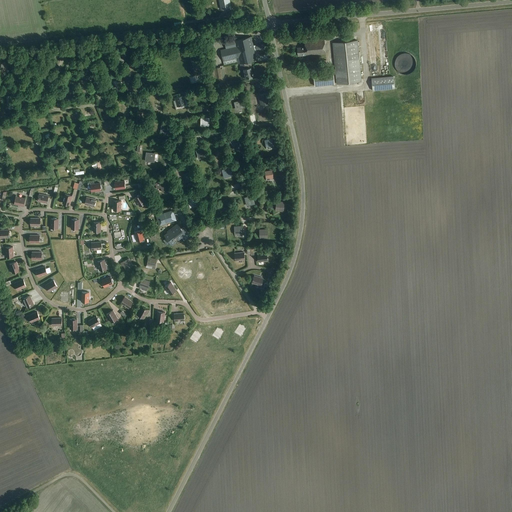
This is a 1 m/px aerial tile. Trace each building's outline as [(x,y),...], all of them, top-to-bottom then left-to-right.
[(206,0),(198,0),(201,8),(202,8),(204,14),(208,13),(207,7),(208,7),(206,0)] [(219,0),(222,10),(232,8),(229,0),(219,0)] [(257,60),(252,37),(235,41),(237,48),(221,51),(223,62),(239,58),(241,64),(245,63),(246,70),(244,70),(246,79),(254,78),(251,68),(249,62),(257,60)] [(307,56),(327,54),(325,39),(305,41),(306,47),(298,48),(299,56),(307,55),(307,56)] [(358,41),(333,43),(336,84),(361,82),(358,41)] [(94,68),(92,59),(85,60),(86,69),(94,68)] [(223,82),(221,68),(214,69),(216,83),(223,82)] [(315,86),(335,84),(334,74),(314,76),(315,86)] [(394,77),(371,79),(372,91),(395,89),(394,77)] [(96,93),(104,91),(101,81),(94,83),(96,93)] [(213,99),(213,91),(205,91),(206,91),(206,97),(211,97),(211,98),(213,98),(213,99)] [(268,100),(270,100),(268,94),(261,96),(262,101),(261,102),(262,107),(269,105),(268,100)] [(175,98),(177,107),(186,105),(183,95),(175,98)] [(244,108),(242,100),(234,102),(235,102),(235,104),(237,104),(238,109),(243,107),(244,108)] [(209,126),(209,118),(201,118),(202,118),(202,120),(203,120),(203,125),(209,125),(209,126)] [(169,133),(170,124),(162,123),(161,131),(169,133)] [(241,145),(236,137),(230,141),(232,144),(233,144),(236,148),(241,145)] [(272,148),(274,147),(272,139),(265,140),(266,147),(271,146),(272,148)] [(206,156),(207,156),(203,148),(196,150),(196,151),(196,150),(197,153),(199,152),(201,158),(206,156)] [(154,162),(155,154),(146,153),(145,161),(154,162)] [(230,168),(222,170),(224,176),(225,176),(227,176),(227,175),(229,175),(230,176),(232,175),(232,176),(230,168)] [(271,179),(274,179),(272,170),(265,171),(266,179),(271,178),(271,179)] [(128,188),(127,181),(118,182),(118,184),(118,185),(118,187),(119,187),(119,189),(128,188)] [(160,182),(155,183),(157,189),(161,188),(162,192),(168,190),(171,190),(168,181),(160,184),(160,182)] [(47,203),(48,196),(39,194),(38,201),(47,203)] [(70,205),(72,196),(65,194),(63,203),(70,205)] [(140,206),(146,203),(141,194),(135,198),(140,206)] [(252,196),(245,198),(246,200),(247,199),(248,202),(247,202),(248,204),(249,205),(254,203),(255,204),(252,196)] [(24,206),(25,199),(16,197),(14,204),(24,206)] [(94,207),(96,199),(87,197),(85,204),(94,207)] [(196,206),(198,205),(196,198),(189,200),(190,206),(191,205),(192,206),(193,205),(196,204),(196,206)] [(230,207),(225,199),(218,204),(219,204),(220,205),(221,205),(222,207),(223,209),(223,208),(224,210),(229,206),(230,207)] [(284,212),(284,202),(276,202),(276,209),(281,210),(281,211),(284,212)] [(160,225),(162,228),(174,219),(172,217),(173,216),(171,213),(160,220),(162,223),(160,225)] [(167,238),(163,240),(167,245),(170,242),(172,245),(172,244),(175,241),(174,239),(176,237),(178,239),(181,237),(182,237),(188,232),(185,228),(184,226),(181,228),(177,224),(171,228),(172,229),(165,235),(167,238)] [(240,236),(243,236),(242,226),(234,227),(235,234),(240,234),(240,236)] [(265,239),(268,239),(267,229),(259,230),(260,237),(265,237),(265,239)] [(137,241),(144,239),(142,230),(134,232),(137,241)] [(92,250),(102,249),(101,242),(91,243),(92,250)] [(6,257),(14,256),(13,247),(6,247),(6,257)] [(245,260),(244,252),(235,253),(235,261),(245,260)] [(258,262),(268,261),(267,253),(257,254),(258,262)] [(127,270),(133,266),(129,258),(121,263),(122,265),(124,264),(127,270)] [(152,268),(153,268),(155,269),(157,259),(148,258),(147,265),(152,266),(152,268)] [(105,269),(107,269),(104,260),(97,262),(100,271),(101,270),(102,271),(105,270),(105,269)] [(13,273),(14,273),(15,273),(18,272),(18,271),(20,271),(17,262),(9,264),(13,273)] [(45,267),(37,270),(39,276),(47,274),(45,267)] [(261,286),(263,279),(254,276),(254,277),(253,278),(252,280),(252,281),(252,283),(261,286)] [(111,279),(111,277),(102,280),(105,288),(113,284),(113,283),(113,282),(113,279),(111,279)] [(141,289),(147,291),(150,282),(142,279),(139,288),(141,289)] [(17,290),(26,286),(23,280),(15,283),(17,290)] [(57,287),(54,281),(46,285),(47,287),(46,288),(48,290),(49,290),(50,291),(57,287)] [(165,287),(170,294),(172,293),(173,294),(175,292),(175,291),(176,290),(171,282),(165,287)] [(27,307),(34,304),(30,296),(23,299),(27,307)] [(129,308),(133,302),(125,297),(121,303),(129,308)] [(144,318),(149,310),(142,306),(137,315),(144,318)] [(111,322),(118,319),(113,310),(107,314),(111,322)] [(161,324),(161,322),(164,322),(165,312),(158,311),(156,321),(157,321),(157,323),(161,324)] [(28,316),(29,317),(29,318),(30,321),(31,321),(31,323),(40,319),(37,312),(28,316)] [(185,315),(184,315),(184,313),(174,314),(175,321),(184,320),(184,319),(185,318),(185,315)] [(100,323),(99,321),(100,320),(98,318),(97,318),(96,316),(88,321),(92,328),(100,323)] [(234,332),(241,336),(246,329),(244,327),(244,326),(242,325),(241,326),(240,324),(234,332)] [(92,335),(101,330),(98,326),(90,330),(92,335)] [(212,336),(218,340),(224,332),(222,331),(222,330),(220,328),(219,329),(217,328),(212,336)] [(200,333),(197,331),(197,332),(195,331),(190,339),(196,343),(201,335),(200,334),(200,333)]
